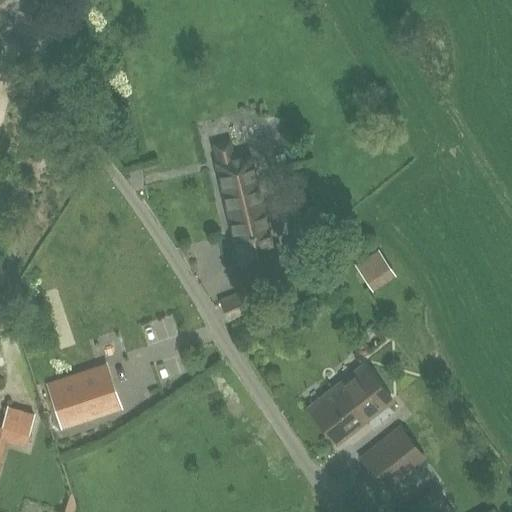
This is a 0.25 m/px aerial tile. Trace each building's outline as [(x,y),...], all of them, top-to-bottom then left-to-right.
[(270,246),(248,153),(217,160),(242,265),(279,256),(276,244),(270,246)] [(354,263),(372,290),(395,276),(377,248),(354,263)] [(244,293),(220,302),(227,320),(251,310),(244,293)] [(105,365),(48,384),(62,426),(119,407),(105,365)] [(391,401),(363,366),(309,408),(337,444),(391,401)] [(15,402),(6,401),(3,422),(12,423),(15,402)] [(12,425),(0,422),(0,493),(13,440),(36,446),(45,409),(18,403),(12,425)] [(400,426),(361,457),(386,488),(425,457),(400,426)] [(74,511),(77,505),(72,491),(64,511),(74,511)] [(404,511),(429,511),(420,500),(404,511)]
